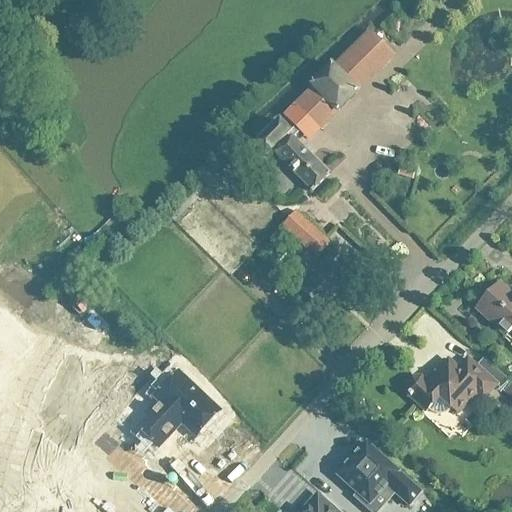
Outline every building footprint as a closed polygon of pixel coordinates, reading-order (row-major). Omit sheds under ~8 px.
[(392,53),(369,30),(332,66),(331,65),(310,85),(312,86),(294,104),(317,127),(335,110),(337,111),(357,91),(355,89),(392,53)] [(279,121),(254,145),(266,156),(272,150),(275,154),(291,138),(287,135),(290,132),(279,121)] [(329,174),(292,137),(291,138),(275,154),(312,191),(329,174)] [(281,228),(316,259),(331,243),(297,212),(281,228)] [(326,260),(300,289),(320,308),(348,278),(339,270),(345,264),(331,251),(325,258),(326,260)] [(511,295),(499,283),(475,309),(505,336),(511,328),(511,342),(510,345),(511,347),(511,295)] [(0,367),(0,422),(52,374),(24,344),(0,367)] [(435,413),(439,414),(444,413),(447,411),(451,408),(456,413),(475,393),(482,399),(495,385),(467,359),(457,369),(448,361),(426,384),(420,378),(411,378),(405,385),(406,393),(426,411),(427,409),(431,412),(435,413)] [(137,428),(158,448),(181,424),(196,438),(220,412),(178,373),(154,398),(160,404),(137,428)] [(0,511),(38,511),(106,443),(77,415),(0,494),(0,511)] [(353,498),(366,509),(369,505),(386,487),(394,494),(408,507),(421,493),(365,443),(336,476),(356,495),(353,498)] [(136,462),(106,491),(111,496),(99,508),(102,511),(158,511),(172,499),(136,462)] [(331,511),(317,498),(306,511),(304,511),(331,511)]
